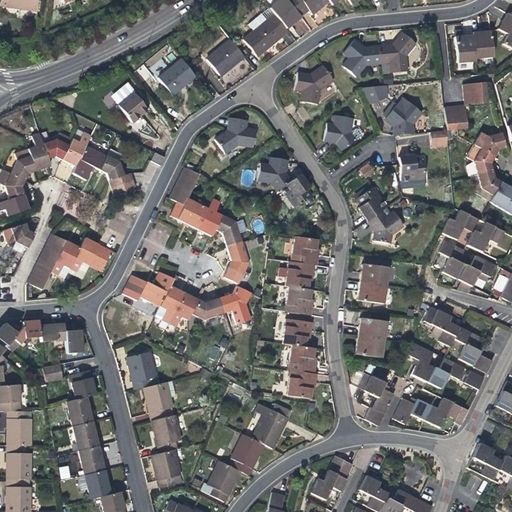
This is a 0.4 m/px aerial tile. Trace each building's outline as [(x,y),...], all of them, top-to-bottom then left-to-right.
[(36,0),(0,0),(0,5),(35,11),(36,0)] [(298,18),(282,0),(279,0),(268,10),(284,29),(292,23),(298,18)] [(310,9),(314,14),(320,8),(327,3),(324,0),(282,0),(298,18),(306,11),(310,9)] [(284,29),(268,10),(247,27),(252,32),(241,41),(255,57),(270,45),(286,32),(284,29)] [(511,18),(508,17),(506,16),(502,22),(497,31),(507,37),(501,46),(511,52),(511,50),(511,18)] [(470,35),(471,37),(474,61),(493,59),(489,33),(480,34),(470,35)] [(392,47),(379,48),(380,66),(389,65),(389,75),(407,74),(406,58),(415,46),(402,35),(394,44),(392,47)] [(474,64),(474,61),(471,37),(460,38),(452,39),(456,65),(474,64)] [(242,58),(228,41),(204,61),(218,78),(229,68),(242,58)] [(366,67),(380,66),(379,48),(364,49),(359,46),(354,42),(342,56),(348,60),(342,69),(356,79),(366,67)] [(194,78),(179,61),(156,80),(170,98),(184,86),(194,78)] [(334,80),(323,65),(310,75),(297,72),(293,90),(301,91),(299,101),(317,105),(320,90),(334,80)] [(462,93),(485,91),(485,84),(462,86),(462,93)] [(385,86),(361,89),(368,104),(386,98),(385,86)] [(463,100),(486,97),(485,91),(462,93),(463,100)] [(114,111),(127,126),(130,123),(144,112),(131,97),(114,111)] [(486,104),(486,97),(463,100),(463,106),(486,104)] [(395,135),(396,135),(413,134),(412,125),(420,115),(407,104),(407,105),(402,101),(397,106),(396,105),(396,106),(385,118),(384,119),(395,128),(395,135)] [(396,106),(393,103),(381,116),(385,118),(396,106)] [(465,130),(463,106),(457,107),(459,130),(465,130)] [(456,130),(459,130),(457,107),(450,108),(452,131),(456,130)] [(445,132),(452,131),(450,108),(443,108),(445,131),(445,132)] [(213,139),(223,153),(238,144),(252,146),(256,129),(243,127),(245,121),(228,118),(225,131),(213,139)] [(318,138),(316,146),(329,148),(334,156),(349,145),(343,138),(346,125),(328,122),(326,129),(320,128),(318,138)] [(446,147),(445,132),(445,131),(429,132),(430,148),(446,147)] [(71,138),(67,145),(61,158),(75,165),(85,146),(90,135),(83,132),(77,141),(71,138)] [(33,146),(26,148),(33,170),(43,167),(49,165),(46,159),(43,149),(41,144),(38,133),(30,135),(32,144),(33,146)] [(472,145),(479,150),(492,157),(497,150),(503,149),(499,134),(486,137),(479,133),(472,145)] [(41,144),(43,149),(46,159),(55,156),(60,159),(61,158),(67,145),(57,140),(41,144)] [(492,157),(479,150),(472,145),(464,158),(472,162),(475,175),(490,171),(489,164),(492,157)] [(106,156),(85,146),(75,165),(89,172),(92,166),(99,170),(106,156)] [(15,160),(9,173),(23,180),(27,172),(33,170),(26,148),(13,152),(15,160)] [(109,148),(106,156),(117,161),(121,154),(109,148)] [(151,161),(162,165),(165,157),(154,152),(151,161)] [(110,186),(115,184),(131,178),(129,172),(122,175),(118,162),(117,161),(106,156),(99,170),(105,173),(107,177),(108,181),(110,186)] [(275,190),(279,188),(290,180),(284,173),(286,166),(287,160),(269,157),(267,164),(260,163),(257,180),(270,183),(275,190)] [(400,183),(416,181),(416,176),(424,176),(423,159),(415,160),(414,157),(404,158),(398,159),(400,183)] [(75,165),(61,158),(60,159),(67,162),(75,166),(75,165)] [(61,160),(54,175),(67,182),(74,166),(61,160)] [(358,170),(365,179),(375,171),(368,162),(358,170)] [(85,180),(89,172),(75,165),(75,166),(71,173),(78,176),(85,180)] [(185,167),(181,173),(196,180),(199,174),(185,167)] [(0,183),(3,185),(8,200),(22,194),(20,186),(21,183),(23,180),(9,173),(2,170),(0,174),(0,183)] [(474,193),(489,202),(500,183),(492,179),(490,171),(475,175),(470,177),(474,193)] [(196,180),(181,173),(179,179),(194,186),(196,180)] [(299,174),(290,180),(279,188),(288,201),(293,198),(298,206),(311,197),(306,189),(308,187),(307,186),(299,174)] [(112,193),(124,189),(133,185),(131,178),(115,184),(110,186),(112,193)] [(194,186),(179,179),(176,184),(191,191),(194,186)] [(511,189),(508,188),(500,183),(489,202),(488,203),(509,214),(511,207),(511,189)] [(191,191),(176,184),(173,190),(188,198),(191,191)] [(371,188),(367,191),(372,198),(376,195),(371,188)] [(188,198),(173,190),(170,197),(177,200),(185,204),(188,198)] [(356,209),(366,222),(381,211),(386,208),(376,195),(372,198),(367,191),(354,200),(357,205),(359,207),(356,209)] [(25,203),(22,194),(8,200),(0,202),(0,210),(3,210),(5,216),(27,209),(25,203)] [(212,197),(207,207),(198,225),(204,228),(212,232),(214,228),(221,214),(214,211),(219,201),(212,197)] [(207,207),(188,198),(185,204),(177,200),(172,212),(185,219),(198,225),(207,207)] [(293,209),(298,206),(293,198),(288,201),(293,209)] [(386,217),(381,211),(366,222),(371,228),(374,233),(373,241),(391,244),(392,235),(402,228),(392,213),(386,217)] [(171,215),(197,228),(198,225),(185,219),(172,212),(171,215)] [(460,229),(471,235),(471,234),(477,222),(457,212),(451,224),(446,221),(439,235),(453,243),(460,229)] [(226,246),(234,243),(241,241),(234,220),(221,214),(214,228),(221,232),(223,237),(226,246)] [(27,247),(34,234),(27,230),(25,223),(3,231),(7,244),(15,241),(27,247)] [(476,236),(471,234),(471,235),(464,248),(479,256),(486,241),(496,246),(503,234),(482,224),(476,236)] [(204,228),(198,225),(197,228),(211,235),(212,232),(204,228)] [(47,240),(61,246),(64,240),(50,233),(47,240)] [(81,261),(87,264),(98,244),(92,242),(84,238),(79,248),(69,269),(75,272),(81,261)] [(284,263),(287,263),(311,267),(313,257),(307,256),(308,252),(310,253),(312,243),(288,239),(284,263)] [(58,252),(61,246),(47,240),(44,245),(58,252)] [(49,271),(65,279),(65,277),(69,269),(79,248),(71,244),(64,240),(61,246),(58,252),(55,258),(52,264),(49,270),(49,271)] [(243,247),(241,241),(234,243),(226,246),(231,260),(228,268),(241,274),(248,261),(243,247)] [(104,248),(98,244),(87,264),(94,268),(104,248)] [(466,270),(459,267),(456,265),(458,261),(461,254),(441,244),(435,255),(446,261),(439,275),(468,289),(473,280),(475,275),(485,280),(486,281),(492,269),(472,259),(466,270)] [(55,258),(58,252),(44,245),(41,252),(55,258)] [(110,251),(104,248),(94,268),(100,271),(110,251)] [(52,264),(55,258),(41,252),(38,257),(52,264)] [(49,270),(52,264),(38,257),(35,263),(49,270)] [(49,271),(49,270),(35,263),(32,270),(46,277),(49,271)] [(283,288),(287,289),(307,292),(309,282),(306,281),(307,277),(312,277),(313,267),(311,267),(287,263),(286,271),(278,270),(277,279),(285,280),(283,288)] [(357,275),(356,283),(383,287),(385,268),(359,264),(357,275)] [(241,274),(228,268),(224,277),(237,283),(241,274)] [(65,277),(65,279),(70,281),(75,272),(69,269),(65,277)] [(46,277),(32,270),(29,276),(43,283),(46,277)] [(138,295),(158,305),(169,285),(172,279),(164,275),(158,272),(152,285),(145,282),(142,288),(139,294),(138,295)] [(132,275),(128,281),(142,288),(145,282),(132,275)] [(482,285),(485,280),(475,275),(473,280),(482,285)] [(40,289),(43,283),(29,276),(26,282),(40,289)] [(511,278),(510,277),(507,284),(504,289),(498,302),(511,308),(511,278)] [(142,288),(128,281),(126,287),(139,294),(142,288)] [(380,305),(383,287),(356,283),(355,293),(354,301),(380,305)] [(160,319),(168,323),(183,292),(176,288),(169,285),(158,305),(165,309),(161,318),(160,319)] [(226,295),(218,297),(223,312),(225,312),(226,316),(230,314),(233,325),(248,320),(243,304),(249,292),(236,285),(232,293),(226,295)] [(136,300),(138,295),(139,294),(126,287),(122,293),(136,300)] [(310,317),(311,307),(306,306),(307,302),(309,302),(310,292),(307,292),(287,289),(283,313),(310,317)] [(187,320),(190,313),(197,299),(190,295),(183,292),(168,323),(174,326),(179,316),(187,320)] [(202,319),(223,312),(218,297),(210,300),(204,302),(197,299),(190,313),(202,319)] [(154,315),(161,318),(165,309),(158,305),(154,315)] [(478,356),(479,354),(474,351),(476,347),(479,340),(452,327),(447,325),(449,320),(450,319),(429,309),(422,323),(429,327),(442,333),(438,343),(450,349),(454,341),(464,347),(460,354),(489,368),(492,363),(478,356)] [(355,329),(354,336),(380,340),(383,322),(357,318),(355,329)] [(281,344),(289,345),(304,348),(306,339),(304,338),(305,334),(310,334),(311,325),(284,320),(281,344)] [(25,339),(40,338),(39,327),(39,322),(31,322),(23,323),(23,328),(17,334),(13,339),(20,345),(25,339)] [(0,341),(7,347),(13,339),(17,334),(4,324),(0,329),(0,341)] [(50,326),(39,327),(40,338),(41,343),(65,341),(65,333),(64,325),(50,326)] [(75,332),(65,333),(65,341),(66,354),(83,353),(81,331),(75,332)] [(377,359),(380,340),(354,336),(352,350),(351,355),(377,359)] [(286,370),(288,371),(313,374),(314,365),(309,364),(310,360),(312,360),(314,349),(304,348),(289,345),(286,370)] [(216,359),(219,348),(213,346),(209,358),(216,359)] [(438,372),(433,370),(427,367),(433,356),(412,346),(407,357),(418,363),(411,377),(426,384),(440,391),(448,377),(458,382),(464,371),(444,361),(438,372)] [(134,391),(141,389),(151,387),(149,380),(154,378),(148,353),(125,359),(127,368),(129,368),(130,371),(131,375),(129,375),(131,384),(132,384),(134,391)] [(485,375),(489,368),(460,354),(457,361),(485,375)] [(6,361),(0,356),(0,382),(2,383),(1,371),(7,370),(10,366),(5,362),(6,361)] [(43,366),(44,373),(61,369),(60,362),(43,366)] [(63,377),(61,369),(44,373),(46,381),(63,377)] [(309,399),(310,389),(308,389),(309,385),(313,386),(315,375),(313,374),(288,371),(285,396),(309,399)] [(69,375),(72,392),(75,391),(77,399),(84,397),(93,395),(89,377),(85,378),(84,375),(83,372),(69,375)] [(478,392),(480,386),(484,380),(469,373),(464,385),(478,392)] [(383,391),(385,386),(386,386),(365,376),(359,390),(365,393),(364,393),(378,400),(373,410),(371,409),(365,420),(379,428),(395,397),(388,393),(383,391)] [(171,382),(151,387),(141,389),(144,400),(146,399),(147,403),(148,405),(146,406),(148,415),(149,414),(151,421),(172,416),(170,409),(171,409),(168,399),(174,397),(171,382)] [(0,385),(0,402),(1,402),(2,413),(7,413),(20,413),(18,392),(13,393),(12,384),(0,385)] [(511,398),(506,396),(501,393),(495,407),(509,414),(511,408),(511,398)] [(88,414),(84,397),(77,399),(74,400),(68,402),(70,411),(67,412),(71,427),(74,426),(86,423),(85,420),(84,415),(88,414)] [(416,402),(414,407),(408,404),(402,401),(392,421),(404,427),(409,416),(437,431),(444,416),(455,422),(454,424),(460,427),(468,413),(442,400),(435,412),(416,402)] [(264,409),(249,439),(261,445),(270,449),(274,439),(272,438),(274,435),(275,433),(277,434),(281,425),(280,425),(283,418),(264,409)] [(24,413),(20,413),(7,413),(7,421),(6,421),(6,430),(9,430),(9,432),(9,437),(6,437),(6,447),(7,447),(24,447),(29,447),(29,421),(24,421),(24,413)] [(173,416),(172,416),(151,421),(150,422),(152,431),(155,431),(155,433),(156,438),(154,438),(156,447),(157,446),(159,454),(173,451),(176,450),(174,442),(179,441),(173,416)] [(73,435),(77,451),(80,450),(92,447),(91,443),(90,440),(94,439),(90,422),(86,423),(74,426),(76,434),(73,435)] [(256,455),(261,445),(249,439),(240,435),(228,459),(234,461),(231,468),(237,472),(245,475),(248,468),(250,469),(254,461),(251,460),(252,457),(253,454),(256,455)] [(511,457),(505,454),(502,460),(496,457),(491,454),(494,449),(480,442),(472,457),(478,460),(486,464),(480,475),(491,481),(497,469),(511,477),(506,488),(511,490),(511,457)] [(79,459),(83,475),(98,472),(97,469),(96,464),(100,463),(96,446),(92,447),(80,450),(82,459),(79,459)] [(24,455),(24,447),(7,447),(7,455),(6,455),(6,464),(9,464),(9,467),(9,471),(6,471),(6,480),(7,481),(23,480),(29,481),(29,455),(24,455)] [(179,475),(173,451),(159,454),(150,456),(152,466),(154,465),(155,469),(156,472),(154,472),(156,481),(157,481),(159,488),(176,484),(174,476),(179,475)] [(322,483),(317,480),(316,480),(309,494),(324,501),(331,487),(342,493),(348,481),(346,480),(353,468),(335,459),(325,478),(322,483)] [(233,481),(237,472),(231,468),(216,461),(204,486),(202,484),(198,491),(221,502),(225,495),(226,496),(230,487),(227,486),(229,483),(231,480),(233,481)] [(68,465),(58,467),(61,479),(70,477),(68,465)] [(89,500),(102,497),(104,496),(103,493),(102,488),(106,487),(102,471),(98,472),(83,475),(76,477),(80,491),(86,490),(89,500)] [(419,498),(419,499),(398,489),(393,500),(387,497),(390,492),(378,486),(381,481),(367,474),(360,488),(374,495),(368,506),(380,511),(398,511),(402,505),(416,511),(429,511),(433,505),(419,498)] [(24,487),(23,480),(7,481),(7,487),(6,487),(6,497),(9,497),(9,501),(9,505),(6,505),(5,511),(28,511),(29,487),(24,487)] [(118,511),(118,510),(122,509),(118,492),(104,496),(102,497),(104,504),(101,505),(102,511),(118,511)] [(182,511),(181,511),(182,509),(167,502),(162,511),(182,511)]
